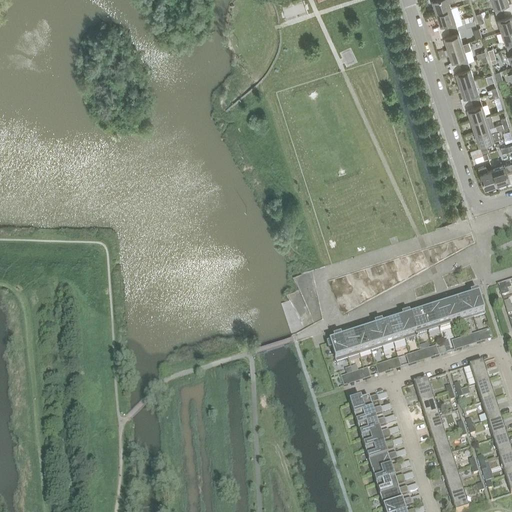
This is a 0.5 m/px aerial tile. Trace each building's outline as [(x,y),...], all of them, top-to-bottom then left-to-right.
[(436,13),(450,8),(449,3),(455,1),(454,0),(433,0),(432,0),(436,13)] [(491,0),(495,13),(503,11),(501,6),(508,3),(507,0),(491,0)] [(456,26),(450,8),(436,13),(440,25),(447,23),(449,28),(456,26)] [(511,27),(511,14),(504,16),(503,11),(495,13),(501,31),(511,27)] [(443,36),(447,49),(462,44),(456,26),(449,28),(451,34),(443,36)] [(511,27),(501,31),(507,49),(511,47),(511,27)] [(468,62),(462,44),(447,49),(451,61),(459,59),(461,64),(468,62)] [(474,80),(468,62),(461,64),(462,70),(455,72),(459,85),(474,80)] [(479,98),(474,80),(459,85),(463,97),(470,95),(472,100),(479,98)] [(467,108),(471,121),(485,116),(479,98),(472,100),(474,106),(467,108)] [(471,121),(474,133),(489,128),(489,127),(494,126),(490,115),(485,117),(485,116),(471,121)] [(496,131),(497,132),(504,130),(503,128),(502,124),(495,126),(496,131)] [(491,133),(489,128),(474,133),(478,145),(499,138),(497,132),(496,131),(491,133)] [(511,169),(510,164),(492,170),(497,184),(509,180),(507,173),(511,171),(511,169)] [(485,188),(497,184),(492,170),(487,171),(485,166),(478,168),(485,188)] [(498,286),(501,296),(508,294),(507,289),(505,284),(498,286)] [(478,295),(467,299),(473,319),(485,316),(478,295)] [(473,319),(467,299),(455,303),(462,323),(473,319)] [(455,303),(444,306),(450,327),(462,323),(455,303)] [(450,327),(444,306),(432,310),(439,330),(450,327)] [(432,310),(421,314),(427,334),(439,330),(432,310)] [(421,314),(409,317),(416,338),(427,334),(421,314)] [(409,317),(402,320),(398,321),(404,342),(416,338),(409,317)] [(398,321),(386,325),(393,345),(404,342),(398,321)] [(381,349),(393,345),(386,325),(375,329),(381,349)] [(375,329),(363,332),(370,353),(381,349),(375,329)] [(363,332),(356,335),(352,336),(358,356),(370,353),(363,332)] [(352,336),(340,340),(347,360),(358,356),(352,336)] [(329,343),(331,350),(334,361),(335,361),(335,364),(347,360),(340,340),(329,343)] [(482,363),(469,367),(475,386),(488,381),(482,363)] [(432,399),(427,381),(414,385),(419,404),(432,399)] [(488,381),(475,386),(481,404),(494,400),(488,381)] [(349,406),(353,417),(372,411),(370,405),(378,403),(376,397),(361,402),(360,400),(349,404),(349,406)] [(425,422),(438,418),(432,399),(419,404),(425,422)] [(494,400),(481,404),(487,422),(500,418),(494,400)] [(353,417),(357,428),(376,422),(374,417),(382,414),(380,408),(372,411),(353,417)] [(444,436),(438,418),(425,422),(431,440),(444,436)] [(500,418),(487,422),(493,441),(506,436),(500,418)] [(357,428),(360,440),(379,434),(378,428),(386,425),(384,420),(376,422),(357,428)] [(360,440),(364,451),(383,445),(381,440),(389,437),(388,431),(379,434),(360,440)] [(437,459),(450,454),(444,436),(431,440),(437,459)] [(506,436),(493,441),(499,459),(511,455),(506,436)] [(364,451),(368,463),(387,457),(385,451),(393,448),(391,442),(383,445),(364,451)] [(368,463),(372,474),(390,468),(389,462),(397,460),(395,454),(387,457),(368,463)] [(456,473),(450,454),(437,459),(443,477),(456,473)] [(511,456),(511,455),(499,459),(505,477),(511,474),(511,456)] [(486,470),(481,472),(485,483),(492,480),(487,464),(484,464),(486,470)] [(399,465),(390,468),(372,474),(375,486),(394,479),(392,474),(400,471),(399,465)] [(443,477),(449,495),(462,491),(456,473),(443,477)] [(379,497),(398,491),(396,485),(404,483),(402,477),(394,479),(375,486),(379,497)] [(383,508),(402,502),(400,497),(408,494),(406,488),(398,491),(379,497),(383,508)] [(459,511),(468,509),(462,491),(449,495),(454,511),(459,511)] [(383,511),(404,511),(403,508),(412,505),(410,500),(402,502),(383,508),(383,511)]
